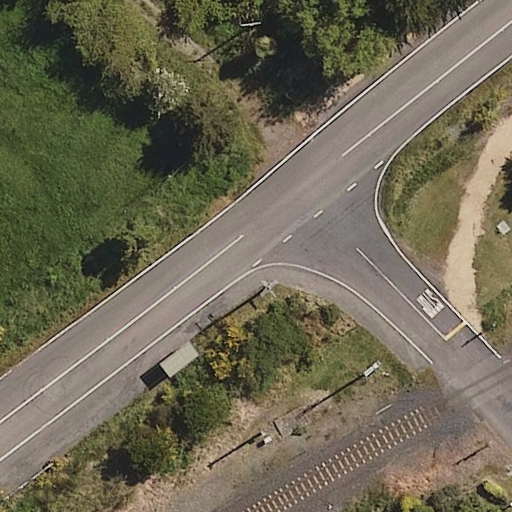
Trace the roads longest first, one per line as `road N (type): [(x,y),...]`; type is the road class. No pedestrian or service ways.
road 1 (secondary): [(299,189),(0,420)]
road 2 (residential): [(511,412),(299,189)]
road 3 (secondary): [(511,18),(299,189)]
